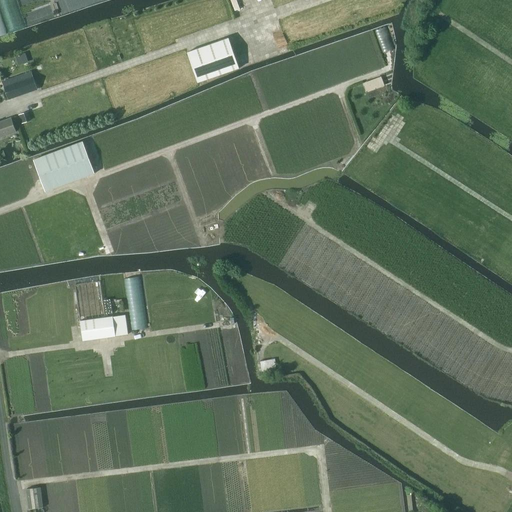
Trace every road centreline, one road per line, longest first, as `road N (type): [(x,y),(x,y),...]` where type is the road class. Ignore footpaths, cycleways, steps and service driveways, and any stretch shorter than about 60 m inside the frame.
road 1 (track): [(0,216),(380,72)]
road 2 (track): [(326,511),(319,457),(310,448),(10,483)]
road 3 (track): [(511,476),(459,460),(261,327)]
road 4 (track): [(38,95),(307,0)]
road 5 (track): [(511,351),(283,206)]
road 6 (track): [(511,218),(386,137)]
